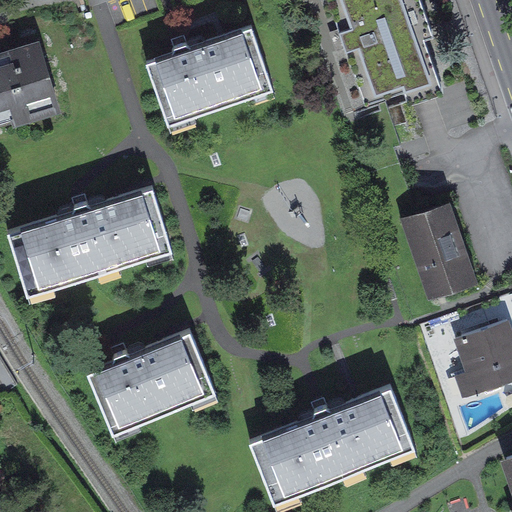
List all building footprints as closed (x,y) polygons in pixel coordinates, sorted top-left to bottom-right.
[(326,0),(364,106),(404,91),(409,106),(448,92),(430,41),(440,38),(426,0),(326,0)] [(173,58),(147,67),(169,130),(191,123),(189,117),(242,99),(244,105),(276,94),(254,31),(208,46),(207,42),(171,53),(173,58)] [(0,124),(14,120),(17,128),(62,114),(40,44),(0,56),(0,124)] [(60,220),(6,237),(26,302),(57,293),(55,286),(140,260),(142,267),(172,258),(151,191),(103,206),(102,200),(58,214),(60,220)] [(477,281),(449,206),(403,222),(431,298),(477,281)] [(468,374),(457,378),(464,398),(511,381),(511,326),(510,322),(457,340),(468,374)] [(111,364),(82,376),(110,443),(134,434),(131,428),(185,406),(188,413),(216,401),(188,332),(143,351),(142,347),(109,360),(111,364)] [(299,425),(247,445),(272,511),(276,511),(305,501),(302,495),(388,463),(390,469),(419,458),(392,389),(346,406),(345,402),(297,421),(299,425)]
